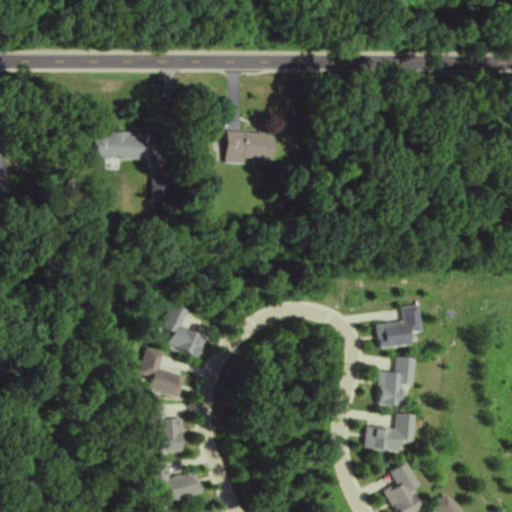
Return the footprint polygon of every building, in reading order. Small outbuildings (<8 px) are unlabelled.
[(222,133),(221,159),(269,160),(269,134),(222,133)] [(90,158),(140,158),(140,134),(90,134),(90,158)] [(162,343),(195,359),(207,335),(181,322),(186,312),(168,303),(156,327),(167,332),(162,343)] [(374,347),(412,344),(412,341),(418,340),(415,305),(398,306),(400,323),(373,325),(374,347)] [(174,395),(178,374),(156,369),(160,351),(143,348),(135,387),(174,395)] [(410,358),(392,357),(391,372),(375,371),(373,405),(397,406),(398,385),(409,385),(410,358)] [(177,451),(175,417),(162,418),(162,402),(149,403),(152,452),(177,451)] [(360,426),(359,448),(396,450),(396,441),(408,441),(410,414),(391,413),(390,428),(360,426)] [(411,511),(416,510),(406,490),(414,485),(401,461),(384,470),(391,483),(378,489),(390,511),(411,511)] [(196,494),(191,471),(164,477),(161,463),(144,467),(150,491),(159,489),(161,501),(196,494)] [(457,511),(441,494),(428,506),(433,511),(457,511)]
